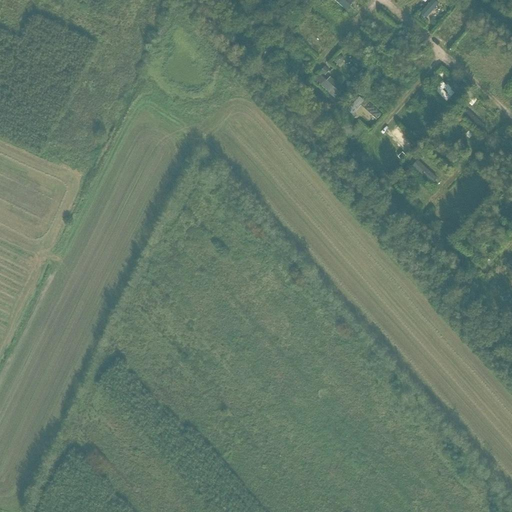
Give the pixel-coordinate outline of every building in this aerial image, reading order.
[(430,0),(429,0),(418,13),(424,19),(436,5),(430,0)] [(457,9),(453,14),(457,18),(462,13),(457,9)] [(462,13),(457,18),(465,25),(470,19),(470,18),(463,12),(462,12),(462,13)] [(309,15),(304,19),(310,24),(314,20),(309,15)] [(448,18),(433,33),(444,44),(459,28),(448,18)] [(304,28),(297,36),(315,52),(322,44),(304,28)] [(328,34),(326,37),(331,42),(334,39),(328,34)] [(388,39),(384,45),(387,48),(392,43),(388,39)] [(324,67),(320,72),(324,76),(328,71),(324,67)] [(446,103),(454,94),(441,81),(432,90),(446,103)] [(337,91),(339,86),(332,83),(330,87),(337,91)] [(460,85),(454,91),(458,94),(463,88),(460,85)] [(472,96),(467,102),(471,106),(476,100),(472,96)] [(364,114),(370,105),(357,97),(348,113),(357,119),(361,112),(364,114)] [(365,125),(369,118),(361,113),(357,120),(365,125)] [(466,120),(478,131),(485,123),(473,113),(466,120)] [(431,185),(437,178),(417,160),(411,167),(431,185)] [(473,199),(469,203),(474,207),(477,203),(473,199)] [(436,214),(452,229),(462,219),(445,204),(436,214)] [(510,286),(511,284),(511,260),(510,259),(496,271),(510,286)]
